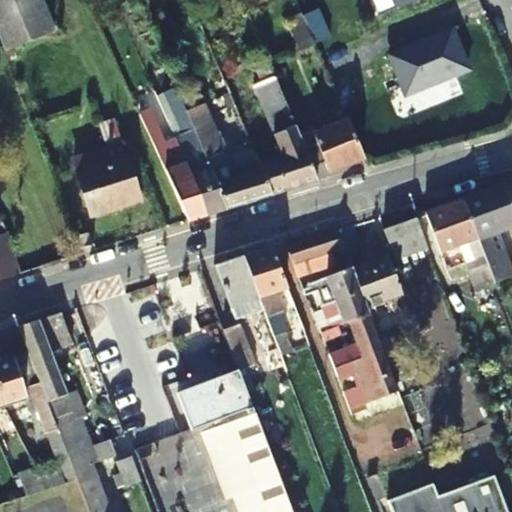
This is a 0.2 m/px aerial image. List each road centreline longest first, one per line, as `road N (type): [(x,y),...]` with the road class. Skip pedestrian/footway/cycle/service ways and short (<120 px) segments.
road 1 (tertiary): [(0,309),(511,154)]
road 2 (unknown): [(268,224),(345,430)]
